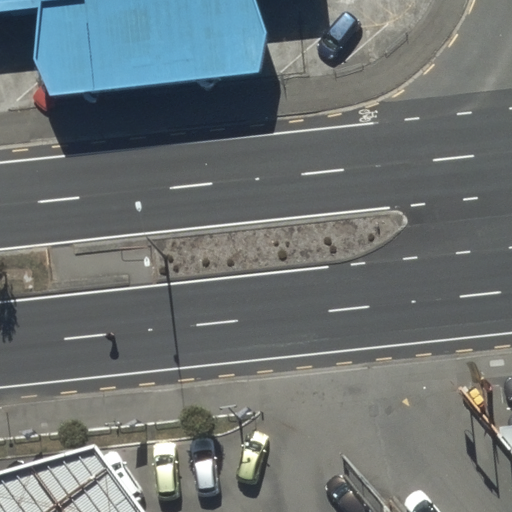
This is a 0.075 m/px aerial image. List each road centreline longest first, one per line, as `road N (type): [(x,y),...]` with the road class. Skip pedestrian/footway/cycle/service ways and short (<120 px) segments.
road 1 (primary): [(0,205),(511,151)]
road 2 (primary): [(511,290),(0,344)]
